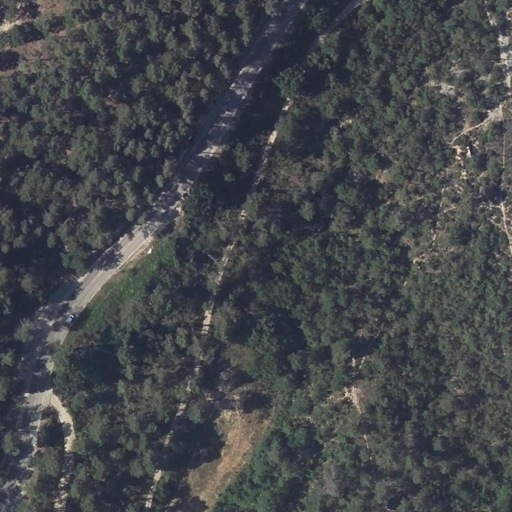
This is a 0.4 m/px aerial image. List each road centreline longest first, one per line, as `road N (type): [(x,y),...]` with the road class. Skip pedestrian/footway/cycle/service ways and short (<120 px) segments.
road 1 (secondary): [(294,0),(173,195),(95,277),(54,335),(2,511)]
road 2 (track): [(360,0),(318,41),(288,101),(221,275),(155,511)]
road 3 (track): [(41,369),(71,421),(63,511)]
